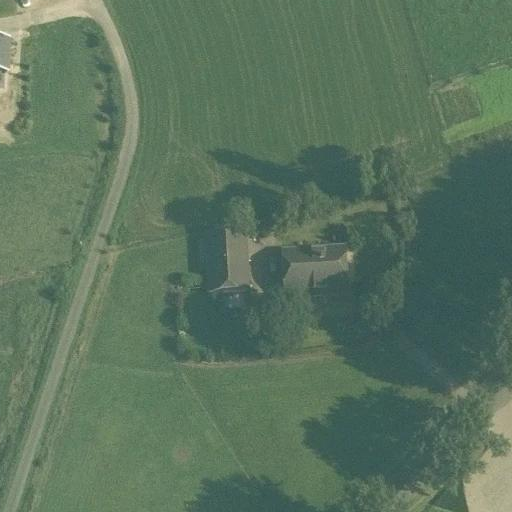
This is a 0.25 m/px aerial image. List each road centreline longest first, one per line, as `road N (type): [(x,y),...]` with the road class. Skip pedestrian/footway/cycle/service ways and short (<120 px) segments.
road 1 (unclassified): [(8,511),(124,140),(121,71),(92,0)]
road 2 (unclassified): [(392,511),(511,388)]
